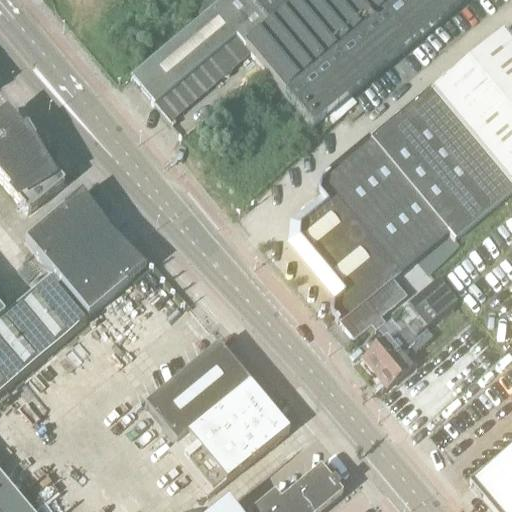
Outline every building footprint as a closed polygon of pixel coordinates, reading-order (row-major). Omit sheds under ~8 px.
[(182,0),(191,10),(192,10),(201,21),(195,26),(129,80),(152,108),(234,39),(282,97),(312,131),(461,5),(456,0),(182,0)] [(428,93),(504,185),(511,194),(511,43),(502,32),(443,81),(443,80),(428,93)] [(444,251),(511,194),(504,185),(428,93),(373,138),(369,142),(328,176),(327,176),(323,180),(323,181),(319,184),(317,188),(317,192),(318,196),(326,206),(298,228),(297,241),(343,296),(332,305),(330,309),(329,313),(331,318),(334,322),(333,322),(352,344),(370,329),(375,335),(384,327),(378,321),(404,299),(390,281),(397,275),(436,242),(444,251)] [(0,185),(27,217),(36,209),(63,186),(31,148),(29,149),(22,137),(7,119),(0,124),(0,185)] [(87,321),(133,282),(144,273),(110,239),(108,236),(80,197),(69,206),(23,245),(87,321)] [(0,398),(85,326),(49,282),(3,320),(0,316),(0,398)] [(385,342),(362,361),(374,376),(424,333),(455,307),(436,284),(406,310),(413,320),(385,342)] [(431,341),(424,333),(374,376),(386,391),(410,372),(404,365),(414,356),(413,355),(431,341)] [(143,410),(175,448),(175,449),(187,439),(249,388),(216,349),(143,410)] [(187,439),(225,485),(287,435),(286,433),(288,432),(279,421),(277,423),(249,388),(187,439)] [(511,511),(511,452),(468,489),(487,511),(511,511)] [(254,511),(323,511),(340,498),(336,492),(338,491),(332,483),(330,485),(319,472),(279,505),(273,497),(254,511)] [(26,511),(0,480),(0,511),(26,511)]
